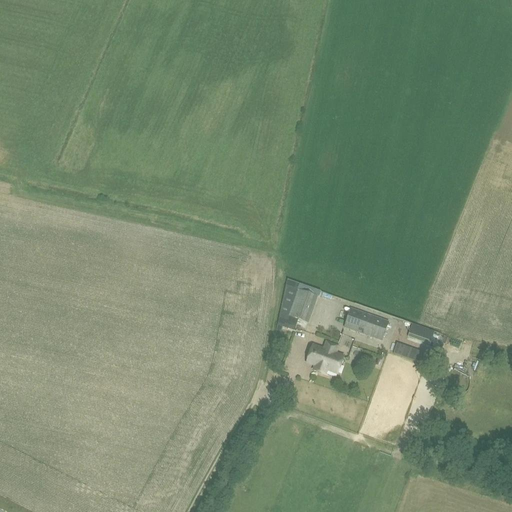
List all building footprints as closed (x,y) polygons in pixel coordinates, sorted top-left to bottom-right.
[(294,330),(297,319),(309,323),(318,297),(286,285),(276,330),(280,331),(282,326),(294,330)] [(332,308),(341,310),(343,304),(334,301),(332,308)] [(344,328),(382,341),(389,322),(351,309),(344,328)] [(430,344),(433,336),(434,332),(413,324),(408,336),(430,344)] [(436,337),(442,339),(446,331),(440,328),(436,337)] [(460,345),(463,336),(454,333),(450,342),(460,345)] [(313,346),(307,362),(316,366),(314,371),(325,375),(327,369),(338,373),(344,357),(335,354),(338,347),(325,342),(323,349),(313,346)] [(431,356),(397,343),(393,354),(427,366),(431,356)] [(255,392),(266,395),(269,384),(258,381),(255,392)]
